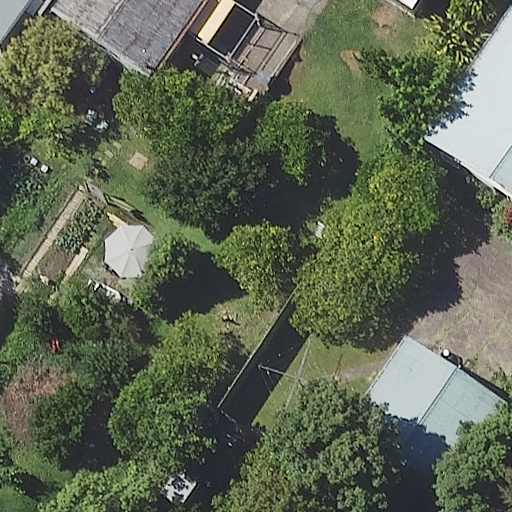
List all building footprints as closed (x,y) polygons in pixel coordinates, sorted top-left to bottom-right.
[(0,0),(0,59),(23,74),(69,0),(0,0)] [(92,0),(69,36),(179,106),(246,0),(92,0)] [(459,0),(395,0),(422,18),(433,0),(447,0),(456,6),(459,0)] [(511,66),(444,174),(511,216),(511,66)] [(476,511),(511,455),(511,413),(407,348),(330,469),(398,511),(476,511)]
